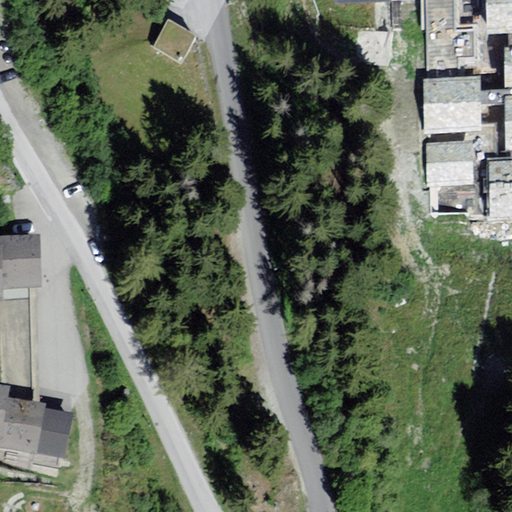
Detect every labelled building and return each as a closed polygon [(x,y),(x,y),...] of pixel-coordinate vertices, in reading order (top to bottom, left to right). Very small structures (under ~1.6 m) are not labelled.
[(471,219),(511,217),(511,0),(421,0),(424,82),(426,128),(427,143),(428,189),(429,213),(465,212),(471,219)] [(182,28),(168,20),(152,47),(181,63),(197,36),(182,28)] [(0,242),(0,254),(1,255),(2,295),(41,294),(39,242),(0,242)] [(10,393),(0,391),(0,441),(2,442),(9,404),(10,393)] [(46,410),(9,404),(2,442),(0,441),(0,452),(37,459),(46,410)]
